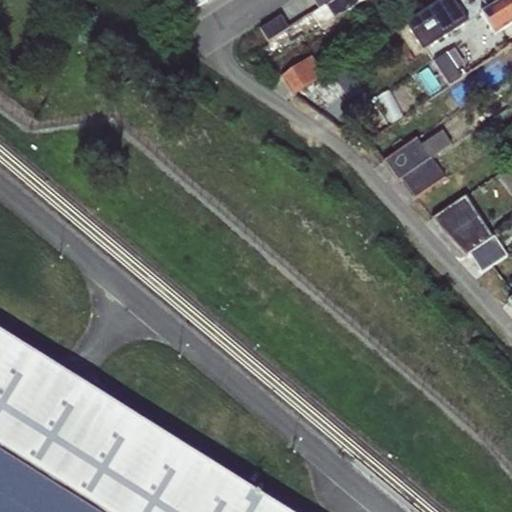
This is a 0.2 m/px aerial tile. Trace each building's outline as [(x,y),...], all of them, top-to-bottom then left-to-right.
[(186,0),(193,9),(207,0),(186,0)] [(324,26),(364,0),(309,0),(317,9),(314,12),(324,26)] [(421,51),(478,15),(500,0),(437,0),(399,24),(421,51)] [(511,0),(500,0),(478,15),(493,35),(511,23),(511,0)] [(302,61),(288,70),(299,88),(313,80),(302,61)] [(446,178),(433,156),(455,143),(445,128),(422,142),(419,137),(387,156),(412,198),(446,178)] [(468,194),(436,215),(464,255),(495,234),(468,194)] [(0,511),(266,511),(0,343),(0,511)]
